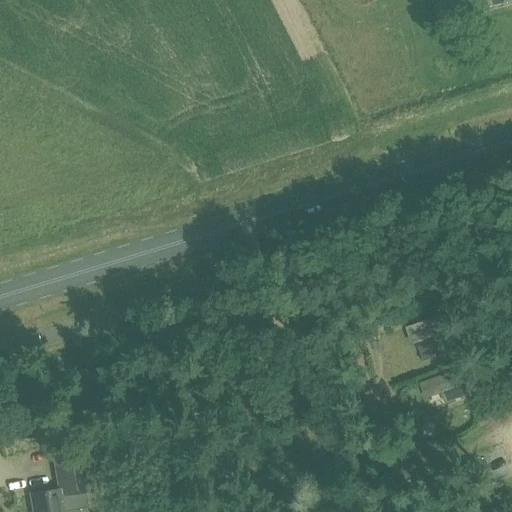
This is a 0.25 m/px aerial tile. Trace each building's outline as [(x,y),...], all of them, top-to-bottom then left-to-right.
[(471,0),(474,10),(506,0),(471,0)] [(445,278),(405,286),(410,302),(437,296),(442,311),(454,309),(445,278)] [(462,366),(419,381),(425,396),(467,382),(462,366)] [(50,430),(53,446),(71,442),(68,426),(50,430)] [(79,511),(79,509),(88,508),(85,492),(91,491),(85,455),(55,460),(60,489),(31,494),(33,511),(79,511)] [(499,511),(495,495),(482,499),(485,511),(499,511)]
